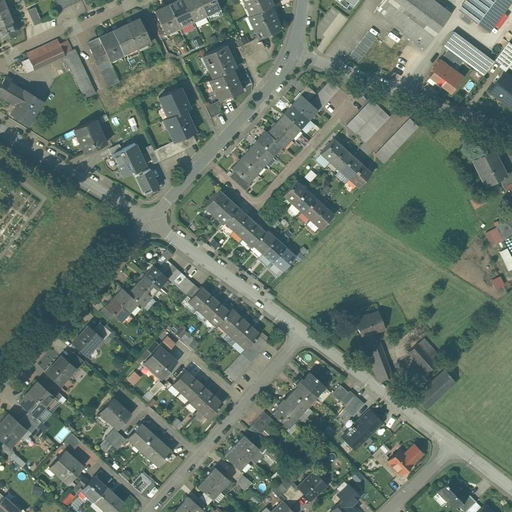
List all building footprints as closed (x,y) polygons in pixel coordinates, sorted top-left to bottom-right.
[(60,3),(60,0),(54,0),(54,11),(62,7),(60,3)] [(181,0),(175,0),(167,4),(177,25),(179,28),(192,22),(181,0)] [(198,0),(181,0),(192,22),(206,16),(205,13),(198,0)] [(214,0),(198,0),(205,13),(217,7),(219,10),(219,9),(214,0)] [(269,0),(242,0),(249,14),(268,5),(271,4),(269,0)] [(381,0),(373,11),(423,48),(450,12),(433,0),(381,0)] [(464,0),(457,9),(464,14),(470,19),(487,31),(510,0),(464,0)] [(167,4),(154,10),(165,34),(166,33),(165,31),(177,25),(167,4)] [(249,14),(246,16),(251,27),(252,27),(257,37),(259,36),(279,27),(268,5),(249,14)] [(5,7),(0,9),(0,23),(10,19),(5,7)] [(40,22),(33,7),(27,10),(33,24),(40,22)] [(150,42),(138,18),(125,24),(136,48),(150,42)] [(10,19),(0,23),(0,38),(16,32),(10,19)] [(136,48),(125,24),(111,30),(123,55),(136,48)] [(123,55),(111,30),(97,37),(100,42),(103,48),(105,53),(108,59),(109,61),(123,55)] [(365,36),(373,42),(377,38),(368,31),(365,36)] [(492,61),(452,31),(443,44),(448,48),(463,59),(483,74),(492,61)] [(257,37),(248,41),(253,52),(264,47),(259,36),(257,37)] [(361,40),(369,47),(373,42),(365,36),(361,40)] [(97,37),(87,42),(89,47),(100,42),(97,37)] [(56,39),(43,45),(51,61),(64,55),(63,53),(58,43),(56,39)] [(66,39),(58,43),(63,53),(71,50),(66,39)] [(357,45),(366,52),(369,47),(361,40),(357,45)] [(248,41),(237,46),(242,57),(253,52),(248,41)] [(511,44),(508,41),(502,49),(511,56),(511,44)] [(100,42),(89,47),(92,53),(103,48),(100,42)] [(230,56),(224,44),(201,55),(212,77),(231,68),(235,66),(232,60),(231,60),(229,56),(230,56)] [(43,45),(26,52),(33,69),(51,61),(43,45)] [(357,45),(354,50),(362,56),(366,52),(357,45)] [(95,92),(74,48),(71,50),(63,53),(64,55),(84,98),(95,92)] [(103,48),(92,53),(95,58),(105,53),(103,48)] [(463,59),(448,48),(439,59),(449,66),(453,60),(459,64),(463,59)] [(511,58),(511,56),(502,49),(494,59),(500,63),(498,65),(504,70),(511,58)] [(350,54),(358,61),(362,56),(354,50),(350,54)] [(105,53),(95,58),(97,64),(108,59),(105,53)] [(439,59),(438,58),(431,68),(433,70),(428,75),(435,80),(434,82),(440,86),(441,85),(450,91),(462,76),(439,59)] [(108,59),(97,64),(100,70),(111,65),(109,61),(108,59)] [(111,65),(100,70),(102,75),(113,70),(111,65)] [(212,77),(210,78),(214,88),(213,88),(219,100),(241,90),(231,68),(212,77)] [(113,70),(102,75),(105,81),(116,76),(113,70)] [(511,79),(502,72),(488,90),(496,97),(498,95),(503,98),(502,99),(511,107),(511,79)] [(41,100),(13,83),(14,81),(6,76),(0,85),(0,95),(15,105),(10,113),(27,123),(41,100)] [(116,76),(105,81),(107,86),(118,81),(116,76)] [(329,79),(309,101),(317,109),(318,110),(338,88),(329,79)] [(315,92),(306,84),(298,92),(300,94),(307,100),(315,92)] [(178,86),(157,96),(167,116),(162,118),(163,119),(188,107),(178,86)] [(95,92),(84,98),(87,103),(98,98),(95,92)] [(307,100),(300,94),(291,103),(308,118),(317,109),(309,101),(307,100)] [(100,104),(98,98),(87,103),(89,109),(100,104)] [(389,116),(370,98),(345,124),(364,142),(389,116)] [(215,101),(204,106),(209,117),(220,112),(215,101)] [(308,118),(291,103),(283,113),(299,128),(308,118)] [(102,109),(100,104),(89,109),(91,114),(102,109)] [(188,107),(163,119),(173,140),(175,140),(180,137),(186,134),(191,132),(194,131),(184,109),(188,107)] [(299,128),(283,113),(276,121),(293,136),(299,128)] [(408,117),(379,148),(388,157),(418,126),(408,117)] [(94,119),(73,129),(84,152),(105,143),(94,119)] [(293,136),(276,121),(268,131),(282,144),(284,146),(293,136)] [(268,131),(264,130),(255,139),(272,154),(282,144),(268,131)] [(143,132),(129,138),(131,142),(145,135),(143,132)] [(196,142),(191,132),(186,134),(190,144),(196,142)] [(186,134),(180,137),(185,148),(191,145),(190,144),(186,134)] [(180,137),(175,140),(180,150),(185,148),(180,137)] [(332,138),(319,153),(329,161),(342,146),(332,138)] [(272,154),(255,139),(247,149),(264,164),(272,154)] [(173,140),(164,145),(169,156),(180,150),(175,140),(173,140)] [(118,143),(107,148),(110,155),(112,154),(112,153),(120,149),(118,143)] [(120,149),(112,153),(112,154),(122,175),(144,165),(134,143),(120,149)] [(164,145),(153,150),(158,161),(169,156),(164,145)] [(342,146),(329,161),(338,170),(351,155),(342,146)] [(264,164),(247,149),(239,158),(256,173),(264,164)] [(496,158),(492,149),(472,160),(484,184),(499,177),(504,175),(496,158)] [(158,161),(153,150),(147,152),(153,163),(158,161)] [(361,163),(351,155),(338,170),(347,178),(361,163)] [(256,173),(239,158),(230,167),(233,170),(247,182),(247,183),(256,173)] [(370,172),(361,163),(347,178),(357,187),(370,172)] [(158,186),(149,168),(135,175),(142,190),(149,186),(151,190),(158,186)] [(247,182),(233,170),(228,176),(244,190),(249,185),(247,183),(247,182)] [(511,170),(504,175),(499,177),(504,188),(506,187),(511,198),(511,170)] [(295,179),(281,194),(291,203),(305,188),(295,179)] [(305,188),(291,203),(300,211),(314,196),(305,188)] [(218,189),(203,206),(212,215),(228,198),(218,189)] [(476,207),(487,201),(483,193),(472,199),(476,207)] [(323,205),(314,196),(300,211),(310,220),(323,205)] [(228,198),(212,215),(221,223),(223,222),(237,206),(228,198)] [(333,213),(323,205),(310,220),(319,229),(333,213)] [(237,206),(223,222),(232,230),(246,214),(237,206)] [(246,214),(232,230),(241,238),(255,223),(246,214)] [(511,226),(507,217),(494,224),(502,240),(511,234),(511,226)] [(255,223),(241,238),(250,246),(252,245),(265,231),(255,223)] [(275,237),(266,229),(265,231),(252,245),(261,253),(275,237)] [(275,237),(261,253),(270,261),(284,246),(275,237)] [(284,246),(270,261),(280,270),(294,254),(284,246)] [(501,250),(510,270),(511,268),(511,253),(508,246),(501,250)] [(189,280),(166,260),(158,269),(167,277),(166,278),(180,290),(189,280)] [(143,273),(157,286),(158,287),(157,286),(166,277),(166,278),(167,277),(158,269),(152,264),(143,273)] [(157,286),(143,273),(134,283),(149,296),(150,296),(149,295),(157,286)] [(189,280),(180,290),(184,294),(193,284),(189,280)] [(149,296),(134,283),(126,292),(136,301),(141,306),(141,305),(149,296)] [(198,288),(193,284),(184,294),(189,298),(198,288)] [(189,298),(186,301),(196,309),(210,294),(200,285),(198,288),(189,298)] [(136,301),(126,292),(120,287),(112,296),(128,311),(128,312),(129,311),(128,310),(136,301)] [(210,294),(196,309),(205,317),(219,302),(210,294)] [(128,311),(112,296),(103,306),(114,315),(120,321),(120,320),(119,320),(128,311)] [(219,302),(205,317),(214,326),(216,324),(228,310),(219,302)] [(114,315),(103,306),(98,311),(109,321),(114,315)] [(228,310),(216,324),(225,332),(226,331),(240,316),(231,307),(228,310)] [(377,311),(354,319),(360,337),(375,331),(383,328),(377,311)] [(240,316),(226,331),(234,338),(233,339),(234,340),(249,324),(240,316)] [(110,331),(101,323),(94,331),(101,337),(103,339),(110,331)] [(94,331),(87,324),(71,342),(85,354),(101,337),(94,331)] [(249,324),(234,340),(243,349),(244,349),(257,334),(259,332),(249,324)] [(234,338),(226,331),(225,333),(225,332),(221,337),(230,345),(234,340),(233,339),(234,338)] [(391,375),(375,331),(363,336),(366,344),(364,345),(377,381),(391,375)] [(173,347),(177,341),(168,334),(163,340),(173,347)] [(257,334),(244,349),(243,349),(223,371),(234,380),(267,343),(257,334)] [(154,340),(146,349),(150,353),(157,345),(158,344),(154,340)] [(417,343),(407,352),(426,373),(436,364),(417,343)] [(175,360),(157,345),(150,353),(142,361),(142,362),(143,361),(149,366),(148,367),(160,377),(175,360)] [(83,361),(74,353),(67,361),(74,367),(76,369),(83,361)] [(67,361),(60,354),(44,372),(58,384),(74,367),(67,361)] [(194,377),(184,368),(170,384),(180,392),(194,377)] [(135,369),(128,378),(135,384),(142,376),(135,369)] [(414,396),(425,409),(455,382),(444,370),(414,396)] [(324,386),(308,371),(302,378),(301,377),(298,381),(315,396),(324,386)] [(194,377),(180,392),(189,400),(203,385),(194,377)] [(47,390),(36,380),(27,391),(43,405),(52,395),(53,395),(47,390)] [(162,384),(157,380),(144,395),(148,399),(162,384)] [(315,396),(298,381),(295,384),(296,385),(290,392),(304,405),(308,401),(309,402),(315,396)] [(393,383),(390,390),(398,393),(400,385),(393,383)] [(339,384),(331,393),(339,400),(340,400),(347,392),(339,384)] [(61,395),(51,385),(47,390),(53,395),(52,395),(57,400),(59,398),(61,395)] [(189,400),(188,402),(197,410),(212,393),(203,385),(189,400)] [(43,405),(27,391),(17,401),(28,410),(34,416),(34,415),(43,405)] [(347,392),(340,400),(345,404),(353,395),(348,391),(347,392)] [(304,405),(290,392),(283,399),(282,398),(279,401),(296,416),(302,410),(300,409),(304,405)] [(221,402),(212,393),(197,410),(207,418),(221,402)] [(363,404),(353,395),(345,404),(342,408),(347,413),(350,409),(355,413),(363,404)] [(129,413),(111,397),(97,413),(98,413),(99,411),(105,417),(104,418),(104,419),(105,418),(107,419),(114,426),(116,428),(129,413)] [(296,416),(279,401),(277,404),(278,405),(271,412),(287,427),(287,426),(286,425),(289,421),(291,423),(296,416)] [(368,409),(364,413),(365,414),(356,422),(356,421),(341,436),(354,448),(381,422),(368,409)] [(34,416),(28,410),(24,415),(36,425),(40,421),(34,415),(34,416)] [(105,417),(99,411),(98,413),(97,413),(96,414),(96,413),(95,414),(95,415),(94,416),(103,424),(107,419),(105,418),(104,419),(104,418),(105,417)] [(263,411),(251,424),(260,432),(268,424),(270,426),(274,421),(263,411)] [(18,421),(8,412),(0,420),(0,439),(3,442),(8,446),(19,434),(16,431),(21,426),(24,428),(25,428),(18,421)] [(36,425),(24,415),(18,421),(25,428),(30,432),(36,425)] [(152,434),(139,422),(126,437),(134,444),(135,442),(140,447),(138,448),(139,449),(152,434)] [(116,428),(114,426),(104,437),(104,438),(98,445),(104,451),(111,444),(120,434),(115,430),(116,428)] [(80,440),(71,432),(63,441),(72,450),(80,440)] [(125,439),(120,434),(111,444),(116,448),(125,439)] [(171,450),(152,434),(139,449),(152,460),(153,458),(158,463),(157,464),(157,465),(171,450)] [(258,448),(242,434),(233,444),(248,458),(258,448)] [(8,446),(3,442),(0,445),(0,447),(9,455),(13,451),(8,446)] [(248,458),(233,444),(223,455),(239,469),(248,458)] [(403,453),(399,449),(387,461),(399,474),(421,453),(413,444),(403,453)] [(275,454),(267,447),(263,451),(271,458),(275,454)] [(76,461),(63,449),(48,466),(49,467),(52,463),(57,468),(54,471),(66,482),(81,465),(77,461),(76,461)] [(385,459),(376,449),(371,454),(380,464),(385,459)] [(228,479),(213,466),(205,476),(220,489),(228,479)] [(313,470),(296,486),(300,490),(309,499),(319,490),(320,490),(326,484),(313,470)] [(141,472),(130,484),(140,492),(150,480),(141,472)] [(250,482),(242,474),(239,478),(247,485),(250,482)] [(296,486),(284,474),(277,481),(285,489),(289,484),(298,493),(300,490),(296,486)] [(467,493),(451,475),(436,490),(436,491),(437,490),(447,500),(446,501),(452,508),(456,504),(467,493)] [(88,481),(82,476),(79,479),(85,484),(88,481)] [(105,487),(93,476),(88,481),(85,484),(81,489),(86,494),(83,498),(89,504),(93,500),(105,487)] [(220,489),(205,476),(196,485),(211,498),(220,489)] [(247,485),(239,478),(235,482),(243,490),(247,485)] [(79,479),(71,488),(77,493),(81,489),(85,484),(79,479)] [(277,481),(273,486),(275,487),(273,488),(274,492),(282,500),(285,497),(280,493),(285,489),(277,481)] [(298,493),(289,484),(285,489),(293,497),(298,493)] [(358,496),(347,484),(342,490),(352,501),(358,496)] [(112,511),(122,502),(105,487),(93,500),(106,511),(112,511)] [(286,504),(293,497),(285,489),(280,493),(285,497),(282,500),(286,504)] [(352,501),(342,490),(337,494),(341,499),(342,498),(348,504),(352,501)] [(467,493),(456,504),(464,511),(475,501),(467,493)] [(18,511),(19,511),(2,495),(0,497),(0,511),(18,511)] [(197,511),(201,508),(187,496),(172,511),(197,511)] [(355,511),(348,504),(342,498),(341,499),(328,511),(355,511)] [(293,511),(286,504),(282,500),(270,511),(269,511),(293,511)] [(492,511),(484,503),(474,511),(492,511)]
